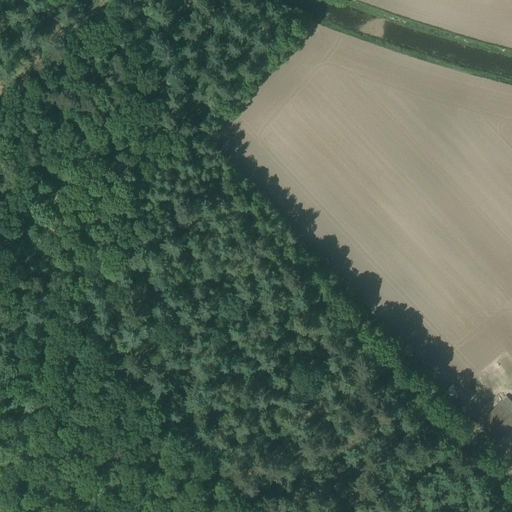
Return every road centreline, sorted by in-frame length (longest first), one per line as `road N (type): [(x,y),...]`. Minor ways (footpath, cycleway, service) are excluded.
road 1 (track): [(63,302),(270,511)]
road 2 (track): [(163,99),(80,166),(36,184),(25,223),(47,281)]
